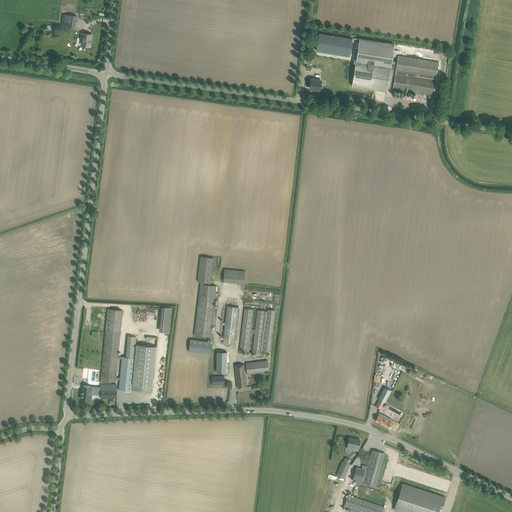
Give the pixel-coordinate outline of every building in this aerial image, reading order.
[(76,16),(64,15),(63,27),(75,28),(76,16)] [(83,33),(82,37),(84,37),(83,45),(90,46),(91,40),(90,40),(90,38),(91,38),(92,34),(83,33)] [(319,33),(316,51),(350,56),(352,39),(319,33)] [(359,39),(352,86),(386,91),(387,89),(390,89),(393,66),(390,65),(394,44),(359,39)] [(398,56),(393,89),(404,91),(403,97),(407,97),(408,91),(433,95),(436,75),(441,76),(443,63),(398,56)] [(311,79),(309,89),(320,90),(321,80),(317,80),(315,79),(311,79)] [(200,284),(194,335),(210,337),(216,286),(210,285),(210,283),(213,258),(200,256),(198,281),(201,282),(201,284),(200,284)] [(245,271),(224,269),(223,282),(244,284),(245,271)] [(170,332),(171,307),(160,306),(158,331),(170,332)] [(234,344),(238,307),(227,306),(222,343),(234,344)] [(253,309),(251,309),(244,308),(239,351),(246,352),(248,353),(250,333),(255,333),(252,353),(259,354),(259,352),(262,352),(267,311),(264,311),(257,310),(255,329),(251,329),(253,309)] [(108,309),(106,331),(101,379),(101,383),(109,383),(109,380),(116,381),(116,379),(116,377),(118,358),(118,356),(123,310),(108,309)] [(262,352),(269,353),(275,310),(268,309),(262,352)] [(212,342),(190,339),(188,351),(211,354),(212,342)] [(152,387),(156,347),(136,345),(132,385),(132,390),(152,392),(152,387)] [(217,352),(217,372),(227,372),(227,352),(217,352)] [(131,391),(134,358),(125,357),(118,356),(118,358),(122,358),(120,377),(116,377),(116,379),(120,379),(119,390),(131,391)] [(247,375),(269,372),(268,360),(246,363),(247,375)] [(247,387),(246,382),(244,364),(235,365),(238,388),(247,387)] [(417,373),(410,369),(407,373),(415,377),(417,373)] [(224,384),(224,379),(224,376),(212,377),(212,385),(224,384)] [(83,389),(82,399),(91,400),(92,394),(101,395),(101,398),(117,398),(117,393),(116,384),(101,384),(101,387),(95,387),(84,385),(83,390),(83,389)] [(379,399),(376,406),(380,408),(384,402),(385,402),(391,390),(385,387),(378,399),(379,399)] [(384,418),(385,416),(379,412),(377,416),(375,421),(387,427),(390,421),(384,418)] [(358,451),(358,448),(359,445),(360,440),(349,437),(348,442),(347,445),(347,448),(358,451)] [(376,487),(383,458),(385,453),(372,449),(371,454),(366,470),(356,467),(353,479),(363,482),(363,483),(376,487)] [(336,475),(344,478),(350,464),(342,461),(336,475)] [(446,498),(402,484),(394,509),(402,511),(441,511),(439,511),(440,508),(442,509),(446,498)] [(382,511),(384,507),(348,494),(343,507),(348,509),(348,511),(350,511),(382,511)]
